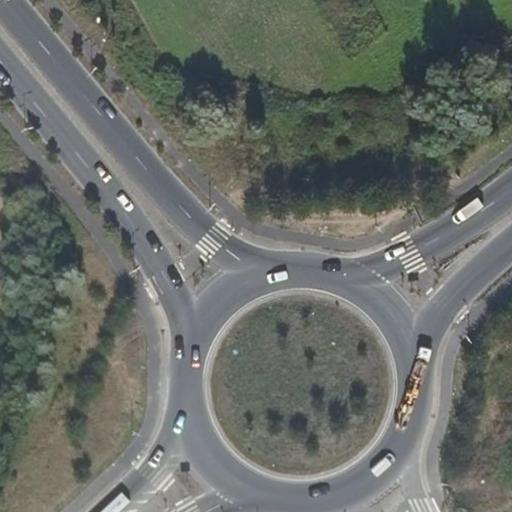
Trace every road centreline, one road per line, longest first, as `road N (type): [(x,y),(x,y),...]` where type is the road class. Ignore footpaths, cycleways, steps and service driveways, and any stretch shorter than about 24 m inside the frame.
road 1 (secondary): [(278,270),(213,239),(173,200),(2,0)]
road 2 (secondary): [(0,61),(134,228),(190,347)]
road 3 (primary): [(252,490),(287,500),(356,487),(404,438),(416,370)]
road 4 (trunk): [(511,190),(436,242),(353,280)]
road 5 (primary): [(184,379),(149,466),(103,511)]
road 6 (primary): [(184,379),(201,445),(252,490)]
road 7 (primary): [(278,270),(224,297),(190,347)]
road 8 (primary): [(416,370),(445,303),(479,270)]
